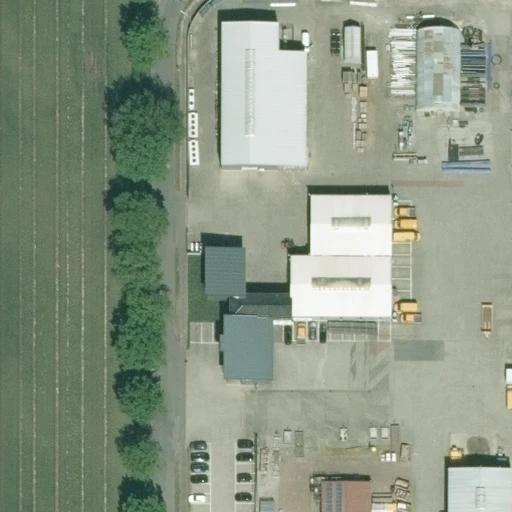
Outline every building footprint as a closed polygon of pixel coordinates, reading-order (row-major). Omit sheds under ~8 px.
[(443,20),(398,24),(405,118),(450,114),(443,20)] [(208,29),(211,170),(269,168),(265,28),(208,29)] [(387,140),(386,115),(349,117),(350,142),(387,140)] [(217,295),(218,321),(386,319),(384,202),(299,204),(300,260),(277,261),(277,294),(217,295)] [(259,386),(259,357),(205,358),(205,387),(259,386)] [(505,511),(505,471),(426,470),(426,511),(505,511)] [(359,511),(358,482),(309,485),(310,511),(359,511)]
